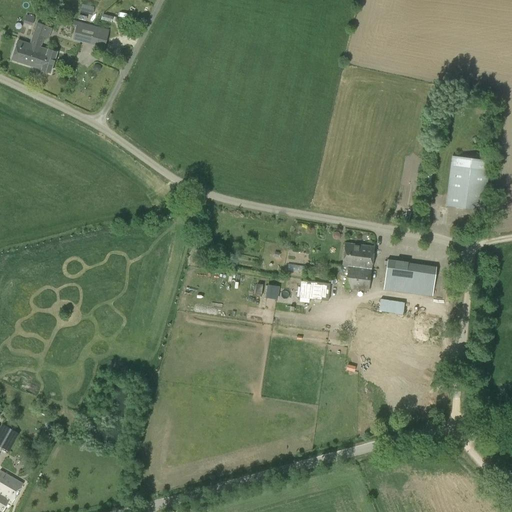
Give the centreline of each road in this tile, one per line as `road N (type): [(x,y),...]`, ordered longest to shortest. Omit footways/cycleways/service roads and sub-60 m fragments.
road 1 (unclassified): [(452,429),(464,248),(197,191),(96,126)]
road 2 (unclassified): [(135,511),(452,429)]
road 3 (unclassified): [(159,0),(96,126)]
